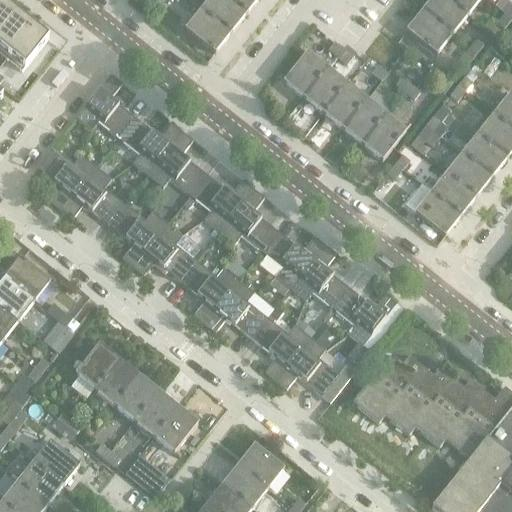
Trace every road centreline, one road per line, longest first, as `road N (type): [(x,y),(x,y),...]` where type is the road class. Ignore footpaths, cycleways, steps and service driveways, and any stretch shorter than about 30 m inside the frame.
road 1 (residential): [(389,511),(0,198)]
road 2 (residential): [(446,297),(214,115)]
road 3 (residential): [(0,182),(117,35)]
road 4 (residential): [(214,115),(305,0)]
road 5 (residential): [(214,115),(117,35)]
